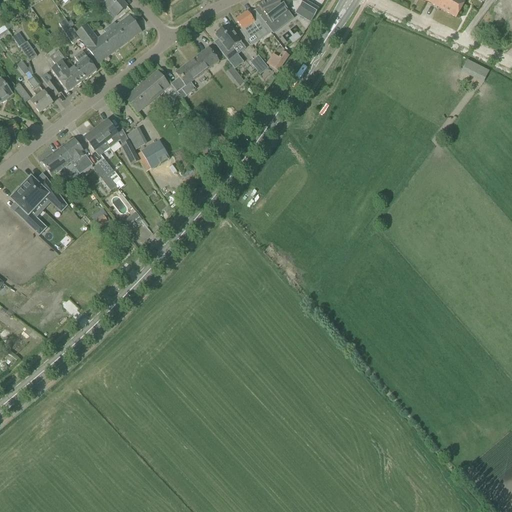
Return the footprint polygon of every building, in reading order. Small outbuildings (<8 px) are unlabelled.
[(97,0),(113,18),(126,7),(120,0),(97,0)] [(259,9),(254,11),(270,31),(274,28),(277,31),(292,19),(287,13),(288,12),(283,6),(281,7),(279,5),(280,5),(277,0),(271,0),(258,6),(259,9)] [(299,8),(296,14),(310,23),(319,10),(317,9),(307,2),(303,0),(299,8)] [(422,0),(456,19),(465,2),(461,0),(422,0)] [(234,20),(247,13),(242,5),(229,12),(234,20)] [(247,13),(235,21),(241,30),(240,31),(247,42),(254,36),(256,35),(259,40),(267,34),(257,20),(254,23),(247,13)] [(76,34),(98,64),(140,33),(129,17),(116,26),(114,23),(103,31),(105,34),(97,40),(87,26),(76,34)] [(61,29),(65,34),(72,45),(78,41),(67,25),(61,29)] [(0,29),(0,38),(9,32),(8,31),(4,26),(0,29)] [(243,63),(232,49),(240,43),(227,27),(222,31),(221,29),(215,33),(217,35),(215,36),(223,46),(218,50),(234,70),(243,63)] [(36,57),(27,43),(19,48),(29,62),(36,57)] [(279,46),(266,64),(278,73),(291,56),(279,46)] [(179,79),(170,85),(178,97),(181,101),(195,90),(190,84),(219,62),(208,48),(175,74),(179,79)] [(49,58),(56,67),(56,68),(57,67),(64,76),(66,74),(76,87),(84,81),(74,67),(68,72),(61,63),(67,59),(60,50),(49,58)] [(78,64),(74,67),(84,81),(97,72),(82,52),(74,58),(78,64)] [(250,64),(260,75),(268,69),(258,57),(250,64)] [(462,72),(484,83),(490,71),(468,60),(462,72)] [(22,63),(17,67),(24,76),(25,75),(29,81),(27,82),(34,91),(32,92),(36,98),(30,102),(33,106),(39,114),(52,105),(46,97),(43,93),(38,88),(39,87),(32,78),(32,79),(31,77),(33,75),(30,68),(27,69),(22,63)] [(56,68),(56,67),(50,71),(67,94),(76,87),(66,74),(64,76),(57,67),(56,68)] [(178,97),(170,85),(168,87),(157,73),(126,99),(138,114),(164,93),(172,102),(178,97)] [(0,102),(1,102),(2,103),(12,95),(6,87),(0,79),(0,102)] [(46,85),(55,98),(61,94),(52,81),(46,85)] [(14,90),(25,103),(30,99),(19,86),(14,90)] [(109,149),(119,142),(120,141),(116,136),(116,135),(107,123),(96,132),(106,145),(109,149)] [(2,132),(7,138),(17,130),(13,124),(2,132)] [(120,141),(119,142),(129,160),(135,156),(122,131),(116,135),(116,136),(120,141)] [(100,149),(106,145),(96,132),(85,140),(91,148),(90,149),(94,154),(95,153),(98,158),(103,154),(100,149)] [(83,154),(84,154),(74,140),(41,164),(52,178),(65,168),(70,176),(89,162),(83,154)] [(159,143),(141,153),(151,171),(169,160),(159,143)] [(103,161),(98,165),(114,186),(119,181),(103,161)] [(114,186),(98,165),(92,169),(102,182),(108,190),(114,186)] [(31,179),(21,189),(38,206),(45,199),(61,213),(67,206),(46,179),(39,187),(31,179)] [(30,214),(38,206),(21,189),(20,191),(18,189),(13,194),(15,196),(11,200),(19,208),(14,213),(38,237),(46,229),(30,214)] [(168,208),(163,211),(167,216),(171,213),(168,208)] [(93,222),(98,230),(108,224),(103,216),(93,222)] [(127,219),(119,225),(123,231),(130,239),(133,236),(127,227),(131,224),(127,219)]
